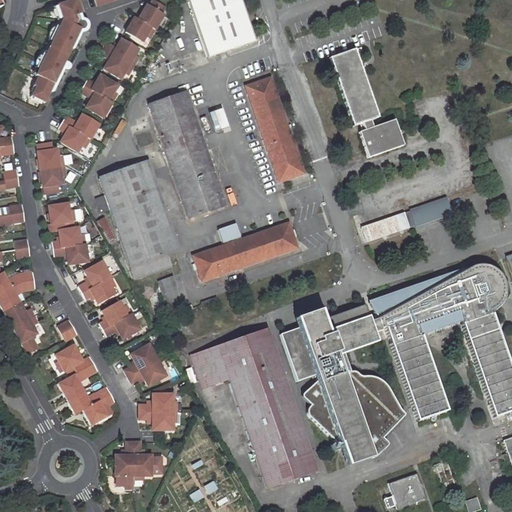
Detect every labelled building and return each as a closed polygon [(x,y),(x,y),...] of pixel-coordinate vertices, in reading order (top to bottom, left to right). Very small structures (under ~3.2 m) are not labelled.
[(80,0),(73,0),(60,5),(65,18),(37,74),(39,75),(34,85),(37,86),(32,95),(45,102),(83,29),(79,28),(82,22),(88,20),(89,19),(86,12),(85,13),(84,10),(80,0)] [(147,5),(138,20),(154,29),(163,15),(162,14),(165,7),(152,0),(149,6),(147,5)] [(258,41),(245,0),(188,0),(207,57),(258,41)] [(60,5),(57,6),(61,18),(33,72),(37,74),(65,18),(60,5)] [(125,33),(141,43),(144,36),(149,39),(154,29),(138,20),(134,18),(125,33)] [(106,50),(133,66),(138,57),(134,55),(138,49),(121,39),(118,44),(116,48),(112,46),(109,44),(106,50)] [(104,70),(120,80),(124,73),(128,75),(133,66),(106,50),(102,56),(106,58),(109,60),(107,64),(104,70)] [(376,118),(353,50),(326,60),(350,127),(358,124),(361,131),(357,133),(366,158),(401,145),(392,120),(372,127),(369,120),(376,118)] [(84,88),(111,103),(116,94),(112,92),(116,86),(100,76),(97,82),(95,85),(91,83),(88,81),(84,88)] [(301,175),(268,79),(242,88),(276,184),(301,175)] [(82,108),(101,119),(111,103),(84,88),(81,95),(84,96),(87,98),(85,101),(82,108)] [(225,207),(186,94),(151,106),(189,219),(225,207)] [(206,112),(210,130),(223,127),(218,108),(206,112)] [(63,125),(89,140),(97,124),(78,113),(74,118),(73,122),(69,120),(67,119),(63,125)] [(63,144),(76,152),(80,146),(84,149),(89,140),(63,125),(60,131),(60,132),(63,134),(67,136),(65,140),(63,144)] [(0,149),(16,147),(14,139),(3,140),(0,139),(5,129),(0,126),(0,149)] [(41,172),(67,168),(66,159),(62,160),(61,154),(58,155),(56,145),(40,148),(40,154),(39,154),(39,160),(41,172)] [(0,162),(2,158),(17,156),(16,147),(0,149),(0,162)] [(110,210),(135,280),(173,267),(169,255),(180,251),(149,162),(100,179),(106,196),(96,199),(101,213),(110,210)] [(43,183),(44,188),(46,188),(47,196),(45,197),(46,199),(64,195),(62,187),(66,187),(65,179),(69,179),(67,168),(41,172),(43,183)] [(7,181),(21,179),(19,171),(6,173),(7,181)] [(9,191),(22,188),(21,179),(7,181),(9,191)] [(414,226),(451,214),(446,199),(409,211),(414,226)] [(13,217),(27,214),(25,205),(11,207),(13,217)] [(51,208),(54,226),(52,226),(52,228),(53,234),(62,233),(66,232),(65,224),(75,223),(74,212),(70,212),(69,206),(51,208)] [(414,226),(409,211),(403,213),(408,228),(414,226)] [(403,213),(359,227),(364,243),(408,228),(403,213)] [(0,227),(28,223),(27,214),(13,217),(0,218),(0,227)] [(200,282),(294,250),(286,226),(242,242),(237,226),(218,233),(223,246),(235,242),(236,244),(192,259),(200,282)] [(65,250),(88,246),(87,236),(82,236),(81,230),(66,232),(62,233),(63,239),(64,243),(61,244),(55,244),(56,251),(65,250)] [(19,252),(32,249),(31,241),(17,243),(19,252)] [(73,257),(73,260),(74,266),(91,264),(88,246),(65,250),(56,251),(58,259),(69,257),(73,257)] [(20,261),(34,258),(33,256),(32,249),(19,252),(20,259),(20,261)] [(511,283),(511,255),(503,258),(511,283)] [(83,294),(111,278),(103,263),(87,272),(90,277),(92,280),(89,282),(79,287),(83,294)] [(374,333),(380,331),(380,329),(385,328),(417,422),(445,412),(420,338),(463,323),(495,418),(511,412),(511,378),(490,314),(495,312),(500,307),(502,304),(504,300),(505,296),(505,293),(505,290),(503,285),(501,280),(500,279),(496,275),(493,273),(490,272),(483,271),(476,272),(370,307),(379,322),(371,325),(365,308),(323,321),(297,330),(279,336),(294,383),(314,377),(316,383),(302,395),(302,397),(311,405),(307,409),(306,411),(307,415),(338,444),(345,465),(371,457),(375,459),(389,444),(383,438),(404,416),(404,414),(403,412),(399,406),(387,386),(383,381),(375,377),(367,376),(363,376),(359,375),(356,373),(353,372),(349,372),(343,353),(377,341),(374,333)] [(0,295),(23,283),(37,280),(36,273),(22,275),(11,281),(6,273),(0,276),(0,295)] [(170,316),(194,308),(192,301),(183,304),(174,277),(158,283),(170,316)] [(94,296),(95,299),(98,304),(119,293),(111,278),(83,294),(86,300),(90,298),(94,296)] [(0,301),(1,300),(3,304),(2,305),(5,311),(21,303),(22,302),(18,294),(24,291),(39,288),(37,280),(23,283),(0,295),(0,301)] [(218,303),(217,298),(201,303),(203,308),(218,303)] [(103,332),(132,316),(123,301),(102,312),(105,317),(107,321),(103,323),(100,325),(103,332)] [(5,311),(11,323),(13,322),(14,324),(13,325),(14,327),(35,315),(32,308),(27,311),(22,302),(21,303),(5,311)] [(293,320),(297,330),(323,321),(320,311),(293,320)] [(23,344),(40,334),(35,325),(40,323),(35,315),(14,327),(16,332),(18,331),(20,334),(18,335),(23,344)] [(119,331),(121,335),(124,341),(140,331),(132,316),(103,332),(107,338),(116,333),(119,331)] [(63,334),(74,328),(71,322),(59,327),(63,334)] [(67,342),(79,335),(74,328),(63,334),(67,342)] [(231,380),(267,488),(314,472),(267,329),(220,345),(193,356),(205,390),(231,380)] [(63,372),(73,367),(77,374),(94,364),(90,357),(82,362),(74,345),(55,355),(58,361),(63,371),(63,372)] [(128,379),(157,363),(149,348),(132,357),(135,362),(137,365),(134,367),(125,372),(128,379)] [(54,363),(59,372),(63,371),(58,361),(54,363)] [(149,387),(166,379),(157,363),(128,379),(132,385),(141,380),(144,378),(146,382),(149,387)] [(77,374),(56,385),(61,395),(63,394),(65,397),(63,398),(65,401),(83,391),(79,382),(98,372),(94,364),(77,374)] [(82,412),(111,396),(106,388),(87,398),(83,391),(65,401),(66,404),(68,403),(70,407),(69,408),(74,416),(82,412)] [(90,427),(113,414),(108,407),(115,403),(111,396),(82,412),(84,415),(85,414),(87,417),(85,418),(90,427)] [(140,414),(174,415),(174,402),(174,397),(168,397),(154,396),(154,403),(154,404),(154,407),(148,407),(140,407),(140,414)] [(156,432),(174,433),(174,426),(174,415),(140,414),(140,421),(144,421),(147,421),(153,421),(153,426),(153,432),(156,432)] [(116,457),(116,478),(123,478),(134,478),(134,444),(127,444),(127,452),(127,457),(123,457),(116,457)] [(134,444),(134,478),(145,478),(152,478),(152,458),(146,457),(142,458),(142,451),(142,444),(134,444)] [(200,460),(190,466),(193,470),(202,464),(200,460)] [(424,501),(416,476),(388,485),(396,510),(424,501)] [(207,493),(215,488),(212,482),(203,487),(207,493)] [(192,502),(201,497),(197,491),(189,496),(192,502)] [(470,511),(480,509),(477,499),(464,503),(467,511),(470,511)]
